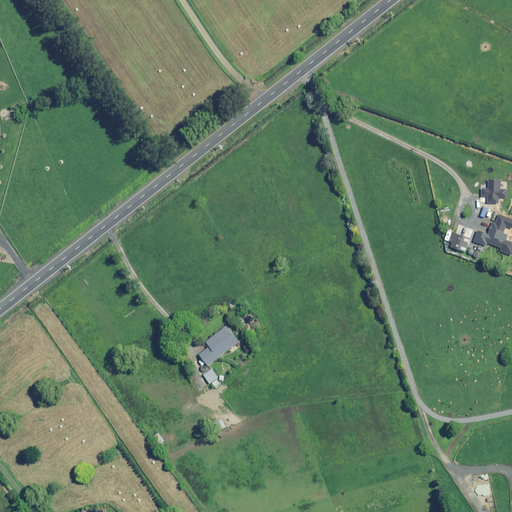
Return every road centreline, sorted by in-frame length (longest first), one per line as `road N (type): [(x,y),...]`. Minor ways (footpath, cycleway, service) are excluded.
road 1 (tertiary): [(394,0),(0,310)]
road 2 (unknown): [(280,91),(200,0)]
